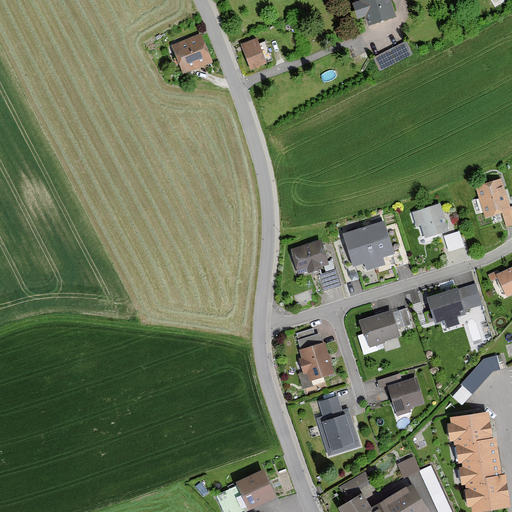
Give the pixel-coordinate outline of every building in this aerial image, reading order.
[(356,0),(357,3),(350,6),(354,21),(362,18),(365,27),(393,19),(387,0),(356,0)] [(210,64),(198,34),(169,46),(181,75),(210,64)] [(255,40),(239,45),(248,71),(271,62),(266,48),(265,49),(261,39),(255,41),(255,40)] [(404,43),(372,60),(379,74),(412,56),(404,43)] [(499,179),(474,186),(483,218),(501,213),(505,227),(511,224),(511,206),(508,207),(499,179)] [(438,205),(411,213),(415,228),(420,226),(423,238),(446,231),(438,205)] [(381,222),(340,235),(350,268),(363,264),(365,271),(383,265),(381,258),(391,255),(381,222)] [(460,230),(444,234),(448,251),(464,247),(460,230)] [(319,267),(326,265),(319,241),(288,251),(295,271),(304,268),(307,274),(320,270),(319,267)] [(511,267),(494,275),(504,298),(511,294),(511,267)] [(481,307),(474,285),(456,291),(455,289),(424,299),(433,325),(441,322),(444,330),(457,325),(455,318),(464,315),(463,313),(481,307)] [(409,325),(405,309),(389,313),(389,311),(356,320),(360,336),(364,335),(367,347),(382,343),(381,341),(397,337),(395,329),(409,325)] [(298,350),(296,351),(298,359),(296,360),(300,375),(304,374),(306,382),(332,374),(322,342),(320,343),(317,334),(295,341),(298,350)] [(496,358),(482,361),(459,387),(470,397),(491,373),(499,371),(496,358)] [(400,372),(377,379),(380,388),(403,381),(400,372)] [(414,379),(385,388),(394,414),(422,404),(414,379)] [(341,416),(335,397),(317,403),(322,421),(320,422),(329,453),(353,446),(343,415),(341,416)] [(470,511),(478,511),(508,508),(504,476),(498,476),(494,439),(490,440),(486,413),(447,418),(448,425),(445,425),(447,443),(451,442),(454,465),(459,464),(459,468),(456,469),(458,487),(462,487),(465,509),(470,508),(470,511)] [(414,456),(397,463),(403,478),(420,471),(414,456)] [(453,511),(431,464),(419,470),(438,511),(453,511)] [(233,483),(245,510),(273,498),(262,471),(233,483)] [(427,511),(410,483),(368,509),(360,495),(336,510),(336,511),(427,511)]
